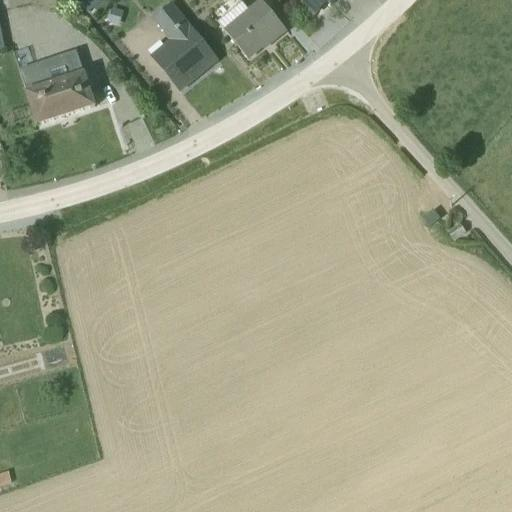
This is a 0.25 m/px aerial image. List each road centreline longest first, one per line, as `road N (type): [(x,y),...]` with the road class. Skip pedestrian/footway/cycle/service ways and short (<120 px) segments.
road 1 (residential): [(0,213),(177,164),(342,66)]
road 2 (unclassified): [(342,66),(511,259)]
